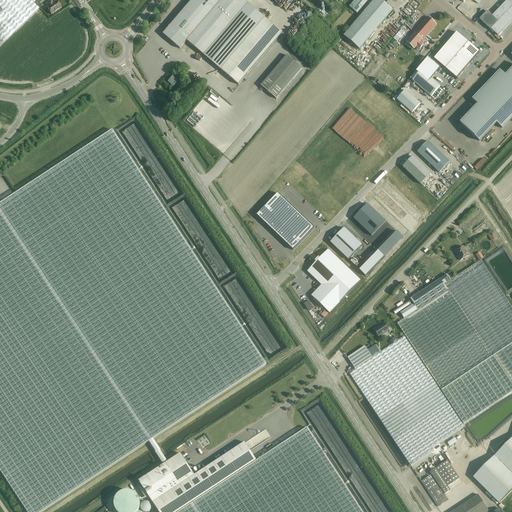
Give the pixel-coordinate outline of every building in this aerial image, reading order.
[(36,0),(0,0),(0,46),(39,9),(30,0),(31,0),(34,3),(36,0)] [(53,3),(51,0),(46,4),(48,7),(47,8),(51,15),(61,8),(57,1),(53,3)] [(204,56),(248,4),(243,0),(192,0),(170,27),(169,27),(169,28),(163,35),(180,49),(187,41),(204,56)] [(379,0),(374,0),(344,36),(359,50),(392,11),(379,0)] [(355,0),(349,7),(357,14),(368,0),(355,0)] [(282,33),(261,15),(248,4),(204,56),(238,85),(282,33)] [(487,12),(479,20),(491,30),(498,37),(505,29),(509,26),(511,22),(511,7),(511,8),(508,11),(505,15),(501,19),(498,22),(492,16),(487,12)] [(420,42),(422,40),(423,41),(428,35),(436,25),(434,23),(427,17),(414,33),(406,43),(414,49),(416,47),(419,49),(423,45),(420,42)] [(395,36),(398,39),(407,31),(403,27),(395,36)] [(457,33),(434,59),(445,69),(468,42),(457,33)] [(468,42),(445,69),(457,79),(480,52),(468,42)] [(261,86),(276,99),(302,69),(287,56),(261,86)] [(421,70),(412,81),(431,97),(440,86),(421,70)] [(501,71),(473,100),(478,106),(461,124),(479,141),(496,123),(502,128),(511,117),(511,70),(506,76),(501,71)] [(179,87),(181,85),(172,77),(168,82),(174,87),(176,84),(179,87)] [(412,113),(420,104),(405,91),(397,100),(412,113)] [(425,112),(418,117),(422,121),(428,116),(425,112)] [(41,511),(148,442),(152,447),(156,444),(153,439),(266,365),(112,130),(0,203),(0,471),(26,511),(41,511)] [(439,173),(449,162),(428,141),(417,152),(439,173)] [(413,157),(403,168),(421,185),(431,174),(413,157)] [(417,223),(423,216),(388,182),(382,189),(417,223)] [(314,229),(278,194),(257,216),(293,251),(314,229)] [(375,197),(368,203),(403,237),(410,230),(375,197)] [(367,205),(354,219),(371,236),(385,222),(367,205)] [(344,229),(330,243),(348,260),(362,246),(344,229)] [(492,231),(488,234),(493,241),(497,238),(492,231)] [(467,254),(463,247),(456,251),(459,257),(458,257),(460,261),(469,256),(468,254),(467,254)] [(328,250),(307,272),(322,286),(311,296),(329,314),(361,281),(328,250)] [(404,319),(397,324),(404,335),(464,424),(465,424),(511,392),(511,307),(481,260),(450,280),(447,274),(426,288),(411,298),(415,304),(400,314),(403,318),(404,319)] [(390,332),(393,330),(390,327),(388,329),(384,324),(380,326),(378,328),(374,330),(379,337),(388,331),(390,332)] [(365,347),(348,358),(354,368),(348,372),(409,465),(432,451),(430,448),(463,426),(462,425),(423,366),(424,366),(404,335),(403,336),(380,351),(378,349),(375,344),(367,350),(365,347)] [(168,462),(156,444),(152,447),(154,451),(163,465),(138,481),(158,511),(362,511),(307,428),(257,461),(244,443),(194,475),(180,454),(168,462)] [(268,428),(251,435),(254,441),(271,434),(268,428)] [(204,445),(211,440),(206,432),(198,438),(204,445)] [(511,439),(473,478),(498,503),(511,489),(511,439)] [(431,475),(421,482),(438,507),(448,500),(444,495),(450,491),(448,487),(459,479),(447,461),(430,473),(431,475)] [(143,511),(145,511),(145,501),(143,499),(143,497),(139,493),(127,492),(128,491),(124,490),(124,493),(125,494),(121,499),(117,498),(116,506),(122,511),(143,511)] [(487,511),(489,511),(478,495),(451,511),(487,511)]
